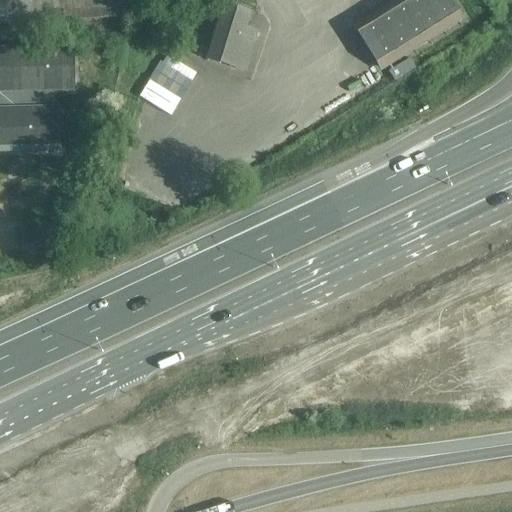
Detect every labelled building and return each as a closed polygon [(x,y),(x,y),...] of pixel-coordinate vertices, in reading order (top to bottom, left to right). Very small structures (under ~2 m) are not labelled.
[(118,0),(0,0),(0,22),(120,18),(118,0)] [(381,69),(459,20),(447,0),(398,0),(355,28),(381,69)] [(246,72),(258,32),(247,28),(252,13),(222,5),(206,61),(233,69),(246,72)] [(0,51),(0,145),(52,144),(52,109),(55,108),(55,94),(72,94),(71,50),(0,51)] [(197,72),(165,53),(138,96),(171,116),(197,72)] [(394,82),(415,69),(409,59),(388,72),(394,82)] [(22,446),(50,511),(88,511),(117,500),(82,420),(22,446)]
